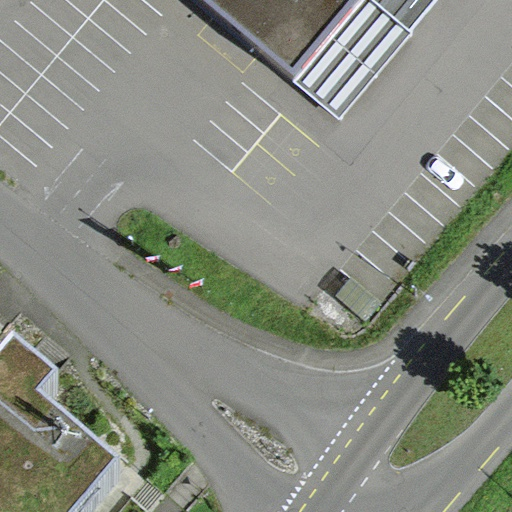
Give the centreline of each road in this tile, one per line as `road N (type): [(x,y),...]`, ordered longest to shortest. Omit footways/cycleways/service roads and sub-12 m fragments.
road 1 (primary): [(511,263),(391,412),(362,511)]
road 2 (primary): [(381,511),(477,452),(511,418)]
